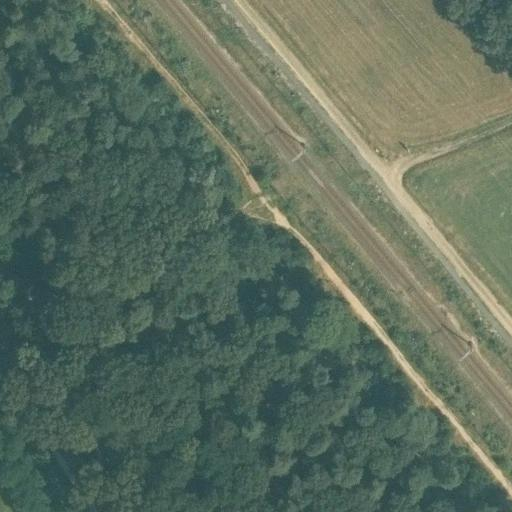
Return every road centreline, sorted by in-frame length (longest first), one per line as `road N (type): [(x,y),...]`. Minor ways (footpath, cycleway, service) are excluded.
road 1 (track): [(234,0),(375,169)]
road 2 (track): [(375,169),(511,330)]
road 3 (track): [(511,112),(375,169)]
